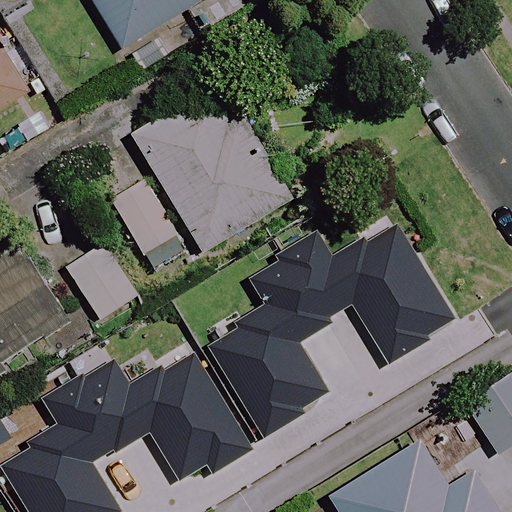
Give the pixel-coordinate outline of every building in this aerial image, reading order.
[(94,0),(125,49),(203,0),(94,0)] [(0,110),(29,93),(0,44),(0,110)] [(231,125),(213,94),(137,138),(203,253),(297,198),(249,115),(231,125)] [(155,201),(123,219),(142,254),(175,236),(155,201)] [(0,372),(77,318),(24,244),(0,260),(0,372)] [(139,297),(108,249),(70,272),(101,321),(139,297)] [(395,360),(325,249),(272,282),(259,262),(200,299),(251,380),(223,398),(255,448),(289,426),(296,436),(350,402),(344,393),(395,360)] [(511,445),(511,375),(468,401),(499,453),(511,445)] [(90,404),(62,402),(59,445),(87,447),(90,404)] [(451,486),(424,441),(333,496),(343,511),(501,511),(477,471),(451,486)] [(181,511),(148,458),(70,505),(74,511),(181,511)]
